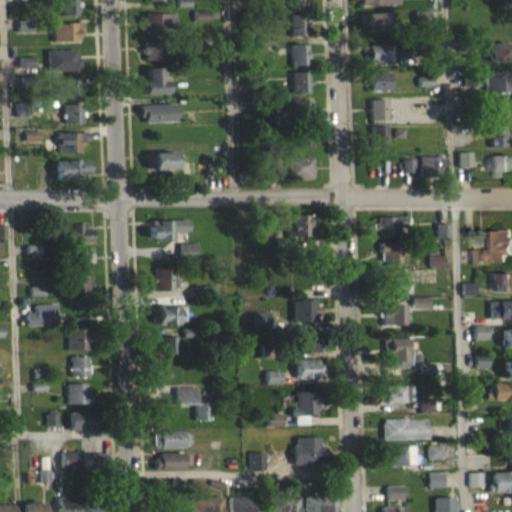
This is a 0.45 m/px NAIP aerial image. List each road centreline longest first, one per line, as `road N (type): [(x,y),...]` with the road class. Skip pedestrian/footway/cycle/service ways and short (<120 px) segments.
road 1 (residential): [(334,0),(352,511)]
road 2 (residential): [(113,0),(127,511)]
road 3 (residential): [(0,196),(511,193)]
